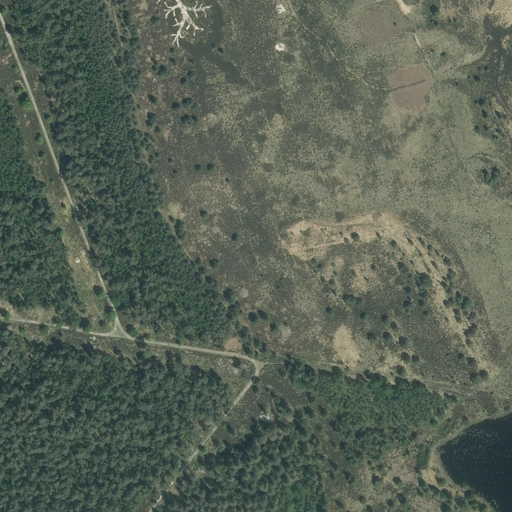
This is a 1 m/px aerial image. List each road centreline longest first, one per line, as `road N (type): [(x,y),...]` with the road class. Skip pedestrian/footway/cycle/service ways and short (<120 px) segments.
road 1 (track): [(0,12),(126,336)]
road 2 (track): [(260,359),(254,378),(151,511)]
road 3 (track): [(126,336),(0,316)]
